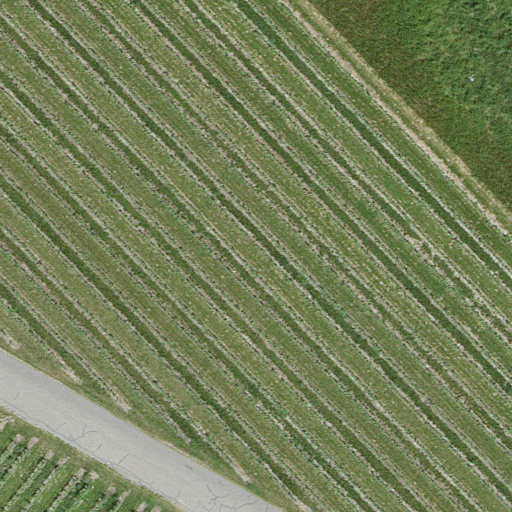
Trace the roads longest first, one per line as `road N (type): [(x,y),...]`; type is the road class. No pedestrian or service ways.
road 1 (track): [(275,0),(511,245)]
road 2 (unclassified): [(232,511),(0,378)]
